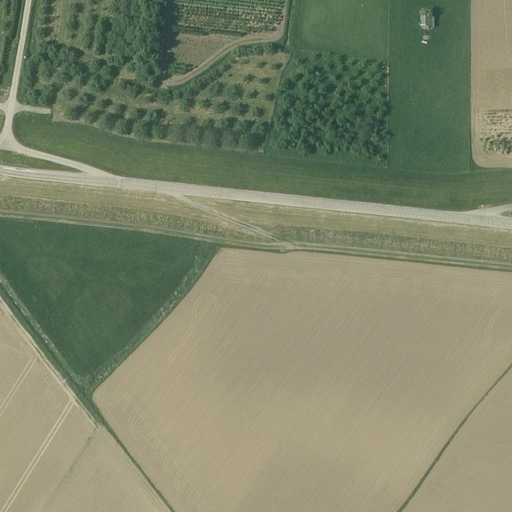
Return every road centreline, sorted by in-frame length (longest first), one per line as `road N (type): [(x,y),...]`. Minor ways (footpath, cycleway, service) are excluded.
road 1 (unclassified): [(511,224),(115,182)]
road 2 (unclassified): [(5,143),(29,0)]
road 3 (track): [(170,188),(282,241)]
